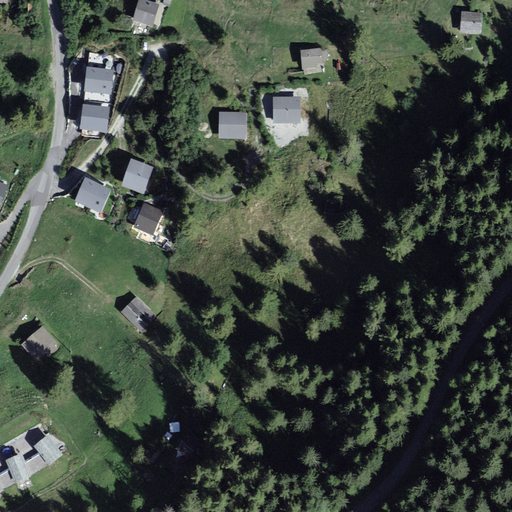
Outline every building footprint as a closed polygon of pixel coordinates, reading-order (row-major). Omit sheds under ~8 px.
[(147,0),(139,0),(133,19),(153,25),(160,4),(147,0)] [(481,16),(461,14),(459,35),(480,35),(481,16)] [(322,47),(301,50),(304,71),(325,68),(322,47)] [(112,69),(87,67),(81,134),(105,137),(112,69)] [(299,96),(274,97),(274,121),(300,120),(299,96)] [(248,113),(220,112),(220,137),(247,138),(248,113)] [(131,159),(123,186),(145,193),(153,166),(131,159)] [(82,176),(72,201),(102,213),(112,187),(82,176)] [(0,206),(11,185),(0,179),(0,206)] [(143,202),(132,227),(154,236),(165,211),(143,202)] [(137,296),(121,311),(141,332),(156,317),(137,296)] [(43,326),(20,344),(35,363),(58,345),(43,326)] [(28,431),(36,443),(48,435),(39,423),(28,431)] [(48,435),(34,445),(40,454),(49,465),(63,454),(48,435)] [(21,454),(5,460),(10,470),(15,483),(30,477),(24,463),(21,454)] [(40,454),(24,463),(30,477),(49,465),(40,454)] [(10,470),(0,475),(0,487),(2,491),(15,483),(10,470)]
